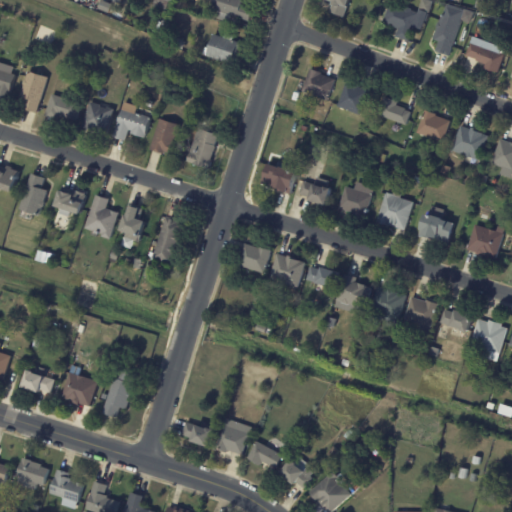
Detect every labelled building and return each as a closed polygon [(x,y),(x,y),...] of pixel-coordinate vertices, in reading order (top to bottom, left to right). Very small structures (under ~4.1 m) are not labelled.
[(172,0),(153,0),(152,6),(168,12),(172,0)] [(256,12),(252,24),(233,17),(231,24),(217,19),(220,8),(212,5),(213,0),(247,0),(245,6),(257,10),(256,12)] [(345,19),(331,13),(334,3),(330,2),(330,0),(353,0),(350,9),(349,8),(345,19)] [(425,0),(436,3),(432,15),(422,11),(425,0)] [(412,43),(398,38),(401,30),(385,24),(393,4),(407,9),(409,8),(414,10),(415,13),(422,15),(412,43)] [(452,58),(438,53),(442,42),(436,40),(439,30),(438,27),(439,24),(441,23),(448,5),(477,14),(474,24),(464,21),(452,58)] [(239,54),(236,66),(207,57),(214,35),(224,38),(225,34),(235,37),(233,42),(244,45),(242,50),(241,50),(239,54)] [(175,38),(187,44),(184,51),(172,45),(175,38)] [(494,45),(495,45),(493,51),(507,56),(500,75),(491,71),(491,72),(485,71),(487,66),(478,62),(479,61),(467,56),(474,38),(494,45)] [(316,72),(322,74),(321,76),(336,81),(328,102),(302,93),(310,70),(316,72)] [(0,71),(17,77),(8,105),(0,102),(0,71)] [(35,75),(50,79),(39,115),(25,111),(28,100),(22,98),(25,87),(24,85),(25,82),(27,81),(29,73),(35,75)] [(360,88),(371,92),(362,116),(338,108),(348,84),(360,88)] [(59,123),(46,119),(53,96),(84,104),(79,122),(64,118),(62,124),(59,123)] [(406,109),(408,110),(407,112),(413,113),(408,126),(379,116),(386,97),(395,101),(396,100),(400,102),(398,107),(406,109)] [(99,106),(103,107),(102,109),(108,111),(109,109),(116,111),(108,137),(98,134),(99,131),(97,131),(97,133),(84,129),(91,103),(99,106)] [(133,132),(132,132),(128,143),(114,139),(124,110),(154,120),(147,140),(132,135),(133,132)] [(431,113),(437,115),(437,117),(452,123),(444,143),(418,134),(426,111),(431,113)] [(160,154),(151,151),(160,121),(181,127),(172,156),(166,154),(165,155),(160,154)] [(473,129),(481,131),(480,133),(485,135),(485,136),(490,137),(481,162),(452,152),(462,127),(473,131),(473,129)] [(208,134),(218,136),(216,147),(210,169),(188,163),(190,154),(197,156),(203,132),(208,134)] [(294,149),(299,137),(304,140),(300,151),(294,149)] [(511,178),(502,175),(504,169),(492,164),(502,140),(511,144),(511,178)] [(385,164),(379,162),(382,154),(388,156),(385,164)] [(0,164),(13,168),(12,170),(22,173),(15,195),(0,189),(0,164)] [(279,169),(283,170),(284,169),(301,175),(295,191),(294,191),(292,196),(283,193),(284,191),(263,184),(269,165),(279,169)] [(34,176),(47,180),(43,190),(50,192),(46,203),(47,204),(46,209),(44,210),(42,217),(22,211),(33,176),(34,176)] [(416,177),(422,180),(420,185),(414,182),(416,177)] [(320,179),(328,182),(325,190),(327,190),(327,189),(335,192),(329,209),(312,203),(313,200),(300,196),(305,183),(316,187),(318,179),(320,179)] [(366,220),(355,217),(355,214),(340,210),(347,188),(355,190),(357,183),(376,188),(366,220)] [(415,204),(407,232),(378,224),(387,195),(388,195),(388,194),(394,196),(396,188),(404,190),(402,200),(415,204)] [(75,191),(88,195),(88,197),(91,198),(85,217),(73,214),(72,219),(62,216),(63,211),(59,210),(65,189),(75,191)] [(98,197),(112,201),(109,211),(121,215),(113,241),(104,238),(104,236),(88,231),(98,197)] [(442,243),(432,240),(431,240),(419,236),(421,230),(423,231),(427,217),(428,217),(431,207),(444,211),(441,220),(445,221),(444,222),(456,226),(449,245),(442,243)] [(141,210),(142,211),(140,222),(148,224),(144,240),(141,239),(140,244),(124,240),(125,235),(122,234),(127,217),(130,218),(132,208),(141,210)] [(168,218),(186,224),(173,267),(154,261),(167,218),(168,218)] [(495,232),(497,233),(499,227),(506,229),(504,235),(505,235),(497,260),(491,259),(491,260),(479,256),(479,255),(468,252),(476,226),(495,232)] [(76,240),(74,247),(68,245),(70,238),(76,240)] [(274,251),(267,274),(240,265),(247,244),(261,249),(262,247),(274,251)] [(114,253),(121,254),(119,262),(112,260),(114,253)] [(138,257),(133,267),(128,264),(133,254),(138,257)] [(279,254),(289,257),(289,255),(295,257),(295,259),(307,264),(299,289),(270,279),(278,254),(279,254)] [(149,265),(156,267),(152,279),(145,277),(149,265)] [(328,287),(319,284),(318,285),(308,281),(312,268),(323,272),(325,268),(342,274),(337,291),(330,289),(330,287),(328,287)] [(347,274),(358,278),(357,282),(367,286),(374,288),(365,315),(357,312),(356,314),(336,307),(338,300),(346,274),(347,274)] [(383,287),(392,290),(392,289),(399,292),(410,296),(402,321),(373,311),(381,287),(383,287)] [(414,298),(428,302),(429,300),(440,304),(431,334),(419,331),(421,324),(407,319),(413,298),(414,298)] [(81,325),(70,322),(73,311),(83,314),(81,325)] [(471,334),(464,331),(464,330),(452,326),(451,327),(441,323),(445,311),(457,315),(459,311),(476,317),(471,334)] [(337,328),(329,325),(331,317),(339,320),(337,328)] [(492,320),(506,324),(505,327),(510,329),(502,354),(499,362),(484,358),(486,350),(473,345),(481,319),(491,323),(492,320)] [(257,330),(259,324),(269,327),(266,334),(257,330)] [(453,335),(455,329),(462,331),(460,337),(453,335)] [(42,342),(39,349),(33,347),(36,340),(42,342)] [(441,350),(439,357),(431,355),(433,348),(441,350)] [(0,353),(13,357),(6,381),(0,379),(0,353)] [(131,400),(128,410),(122,408),(119,418),(105,414),(116,378),(117,378),(120,369),(138,375),(135,384),(136,384),(134,393),(135,395),(134,398),(132,399),(131,400)] [(35,372),(36,372),(35,374),(46,377),(46,378),(55,381),(51,394),(41,391),(41,393),(24,388),(29,370),(35,372)] [(79,376),(86,377),(86,378),(99,382),(92,407),(82,404),(81,405),(75,403),(75,402),(63,398),(71,373),(79,376)] [(491,403),(498,405),(497,411),(489,409),(491,403)] [(243,455),(231,451),(230,453),(219,449),(228,420),(254,428),(246,456),(243,455)] [(212,448),(195,442),(195,440),(183,436),(187,423),(199,427),(199,426),(210,430),(210,429),(217,431),(212,448)] [(267,447),(286,457),(279,471),(264,463),(261,467),(255,464),(256,462),(250,459),(258,442),(267,447)] [(332,458),(328,455),(335,447),(339,451),(332,458)] [(305,489),(299,484),(297,485),(283,474),(294,460),(297,462),(300,457),(311,466),(306,471),(308,472),(310,469),(315,473),(312,477),(314,480),(306,490),(305,489)] [(26,459),(34,461),(33,462),(44,466),(44,467),(52,469),(47,486),(19,478),(25,458),(26,459)] [(0,464),(13,468),(8,484),(5,483),(3,489),(0,488),(0,464)] [(60,470),(72,474),(70,478),(74,479),(73,481),(85,485),(86,485),(80,503),(79,503),(77,510),(63,506),(65,498),(52,494),(59,470),(60,470)] [(328,511),(312,493),(334,474),(335,474),(336,473),(339,477),(343,474),(349,481),(345,485),(354,496),(335,511),(328,511)] [(98,483),(110,486),(107,496),(110,497),(110,499),(123,503),(120,511),(94,511),(89,511),(97,482),(98,483)] [(358,484),(362,488),(355,494),(352,491),(355,488),(355,487),(358,484)] [(134,494),(146,497),(144,507),(147,508),(146,510),(155,511),(127,511),(133,493),(134,494)]
